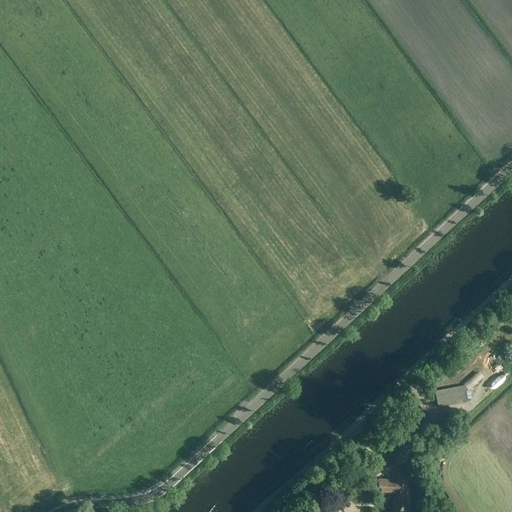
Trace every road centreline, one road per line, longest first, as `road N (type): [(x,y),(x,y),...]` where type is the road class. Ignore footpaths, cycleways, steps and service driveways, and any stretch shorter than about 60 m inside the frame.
road 1 (unclassified): [(57,511),(136,501),(172,482),(511,167)]
road 2 (track): [(255,511),(511,279)]
